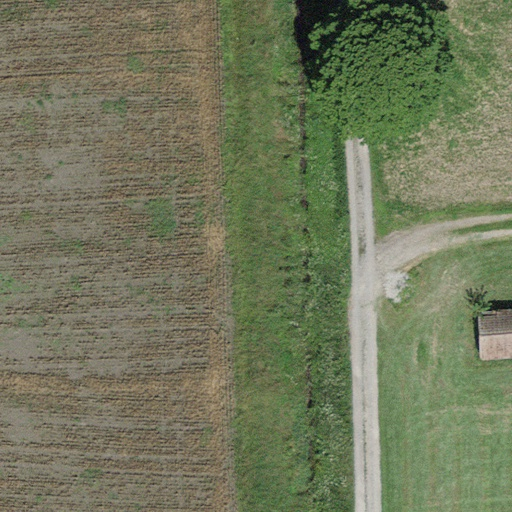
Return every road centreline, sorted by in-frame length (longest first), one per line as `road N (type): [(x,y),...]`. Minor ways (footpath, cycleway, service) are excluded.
road 1 (track): [(370,511),(358,0)]
road 2 (track): [(366,300),(468,216),(511,213)]
